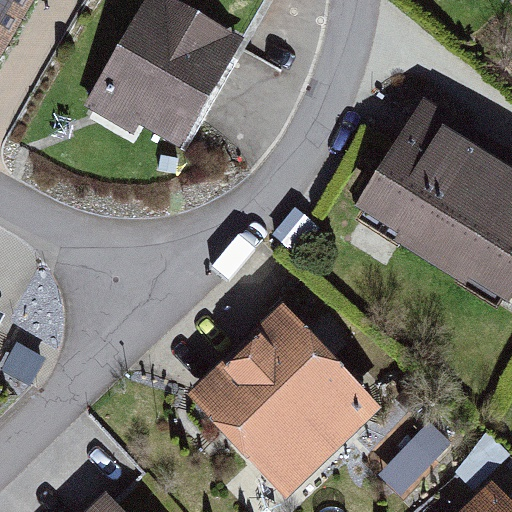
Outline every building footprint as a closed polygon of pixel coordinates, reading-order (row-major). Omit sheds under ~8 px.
[(0,0),(0,49),(29,0),(0,0)] [(256,43),(171,0),(160,0),(104,110),(197,158),(256,43)] [(511,181),(420,131),(369,225),(511,302),(511,181)] [(286,305),(189,395),(286,498),(382,408),(286,305)] [(511,511),(511,501),(493,482),(460,511),(511,511)] [(125,511),(106,492),(85,511),(125,511)]
